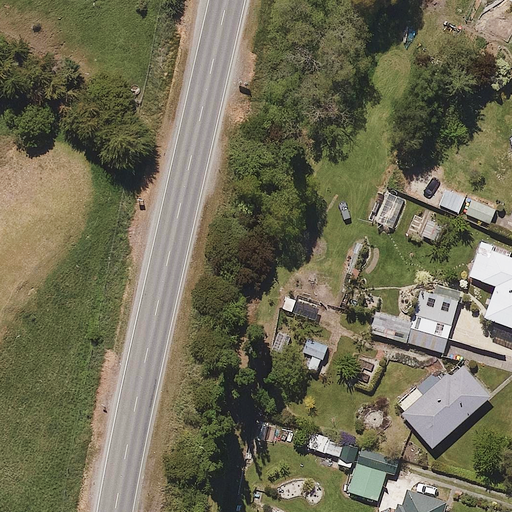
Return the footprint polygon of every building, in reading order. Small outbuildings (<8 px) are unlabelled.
[(409,201),(386,192),(374,223),(397,232),(409,201)] [(497,214),(469,200),(462,213),(490,227),(497,214)] [(511,256),(482,245),(470,277),(496,287),(486,314),(511,324),(511,256)] [(434,294),(421,291),(409,346),(447,354),(460,290),(436,285),(434,294)] [(281,288),(276,311),(293,315),(298,292),(281,288)] [(410,319),(372,312),(368,334),(406,341),(410,319)] [(273,322),(258,340),(277,357),(293,338),(273,322)] [(331,347),(312,336),(303,352),(314,358),(305,372),(313,377),(331,347)] [(461,362),(402,415),(433,450),(492,397),(461,362)] [(302,446),(325,455),(332,439),(308,430),(302,446)] [(353,471),(360,445),(342,440),(335,466),(353,471)] [(400,455),(361,449),(358,469),(398,475),(400,455)] [(390,489),(361,477),(353,497),(382,509),(390,489)] [(403,489),(395,511),(444,511),(447,503),(403,489)]
